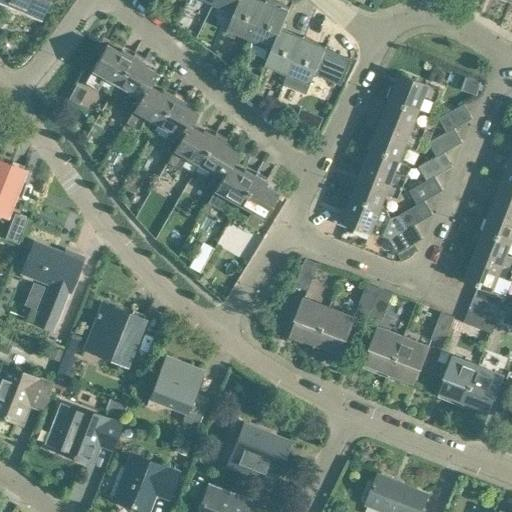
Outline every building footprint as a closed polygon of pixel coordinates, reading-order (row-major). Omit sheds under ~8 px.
[(47,0),(7,0),(24,7),(22,11),(40,18),(47,0)] [(240,0),(213,0),(212,4),(234,13),(240,0)] [(259,0),(240,0),(234,13),(227,30),(250,39),(264,7),(258,4),(259,0)] [(281,29),(282,29),(289,11),(288,11),(286,16),(280,13),(281,10),(266,3),(267,2),(266,1),(264,7),(250,39),(272,49),(281,29)] [(297,36),(282,29),(281,29),(272,49),(265,65),(288,75),(301,42),(295,39),(297,36)] [(304,37),(301,42),(288,75),(284,84),(307,93),(315,75),(322,78),(334,52),(326,48),(327,47),(326,46),(324,51),(317,49),(319,45),(304,39),(305,37),(304,37)] [(116,84),(132,55),(121,49),(119,53),(106,45),(85,83),(97,90),(104,77),(116,84)] [(133,110),(148,86),(155,73),(142,65),(144,62),(132,55),(116,84),(128,91),(121,103),(133,110)] [(245,71),(242,78),(254,83),(257,76),(245,71)] [(387,98),(419,111),(425,97),(437,102),(441,90),(401,75),(395,87),(392,86),(387,98)] [(156,123),(172,95),(162,89),(160,93),(148,86),(133,110),(126,122),(137,129),(144,117),(156,123)] [(187,125),(188,126),(195,113),(182,105),(184,102),(172,95),(156,123),(169,131),(162,143),(173,149),(175,150),(187,125)] [(414,124),(419,111),(387,98),(382,110),(386,111),(381,124),(421,140),(426,128),(414,124)] [(446,132),(454,128),(472,118),(464,104),(438,118),(446,132)] [(417,151),(421,140),(381,124),(376,136),(372,135),(368,146),(400,159),(405,146),(417,151)] [(201,133),(188,126),(187,125),(175,150),(173,149),(166,162),(178,169),(185,157),(197,164),(213,135),(203,129),(201,133)] [(436,156),(445,152),(463,142),(454,128),(446,132),(429,143),(436,156)] [(228,165),(229,165),(236,153),(223,145),(225,142),(213,135),(197,164),(210,171),(203,183),(214,189),(215,190),(228,165)] [(395,172),(400,159),(368,146),(363,159),(367,160),(362,173),(402,189),(407,177),(395,172)] [(428,180),(435,177),(453,166),(445,152),(436,156),(419,166),(428,180)] [(511,157),(507,170),(503,168),(499,179),(511,184),(511,157)] [(0,214),(6,217),(17,190),(24,171),(5,164),(5,166),(0,163),(0,214)] [(242,172),(229,165),(228,165),(215,190),(214,189),(207,202),(219,209),(226,197),(238,204),(254,175),(243,169),(242,172)] [(398,199),(402,189),(362,173),(357,185),(353,183),(349,195),(381,207),(386,194),(398,199)] [(254,175),(238,204),(250,211),(243,223),(256,230),(277,193),(264,185),(266,182),(254,175)] [(416,204),(425,201),(443,190),(435,177),(428,180),(409,191),(416,204)] [(511,184),(499,179),(494,192),(498,193),(494,205),(511,212),(511,184)] [(381,207),(349,195),(344,207),(348,209),(343,221),(383,237),(390,218),(387,211),(381,208),(381,207)] [(407,229),(415,225),(433,215),(425,201),(416,204),(399,214),(407,229)] [(511,212),(494,205),(489,219),(484,217),(480,228),(511,240),(511,239),(511,212)] [(15,214),(12,223),(25,228),(29,219),(15,214)] [(415,225),(407,229),(389,239),(398,253),(423,239),(415,225)] [(511,256),(506,254),(511,240),(480,228),(475,241),(479,242),(475,254),(511,268),(511,256)] [(33,242),(26,261),(21,273),(50,285),(39,314),(35,325),(51,332),(55,320),(66,291),(69,292),(75,276),(83,257),(65,250),(63,254),(33,242)] [(510,281),(511,276),(511,268),(475,254),(469,267),(466,266),(461,278),(479,285),(474,296),(501,307),(506,295),(492,290),(498,276),(510,281)] [(195,258),(189,268),(198,273),(204,264),(195,258)] [(319,264),(306,259),(295,286),(308,291),(319,264)] [(370,315),(381,288),(367,283),(357,310),(370,315)] [(381,288),(370,315),(382,320),(393,293),(381,288)] [(497,319),(501,307),(474,296),(470,308),(497,319)] [(315,344),(329,307),(305,298),(290,336),(291,336),(291,335),(315,344)] [(94,321),(87,338),(109,347),(105,358),(126,367),(137,339),(144,320),(126,313),(125,314),(119,312),(120,310),(101,303),(94,321)] [(329,307),(315,344),(313,347),(314,348),(316,344),(339,353),(339,355),(340,356),(347,337),(355,318),(329,307)] [(491,333),(497,319),(470,308),(464,322),(491,333)] [(455,317),(442,312),(431,338),(444,343),(455,317)] [(389,373),(404,336),(379,326),(371,347),(364,365),(365,366),(366,364),(389,373)] [(404,336),(389,373),(388,377),(389,377),(390,373),(414,382),(413,384),(414,385),(421,366),(429,346),(404,336)] [(71,338),(56,375),(63,377),(77,341),(71,338)] [(166,355),(158,373),(148,399),(184,413),(181,420),(197,426),(208,398),(207,397),(205,402),(192,397),(203,370),(188,365),(188,366),(166,357),(167,355),(166,355)] [(463,404),(478,365),(454,356),(439,394),(463,404)] [(40,408),(47,390),(50,383),(4,365),(0,374),(0,415),(16,422),(24,402),(40,408)] [(478,365),(463,404),(489,414),(504,375),(478,365)] [(110,449),(117,430),(120,423),(74,405),(56,450),(86,462),(94,442),(110,449)] [(243,423),(236,442),(235,444),(241,446),(233,469),(272,484),(280,465),(278,464),(280,459),(282,459),(289,441),(243,423)] [(167,498),(175,479),(177,472),(129,454),(119,480),(112,499),(143,511),(151,491),(167,498)] [(385,511),(421,511),(428,494),(378,475),(366,504),(385,511)] [(243,511),(248,501),(208,485),(197,511),(243,511)]
